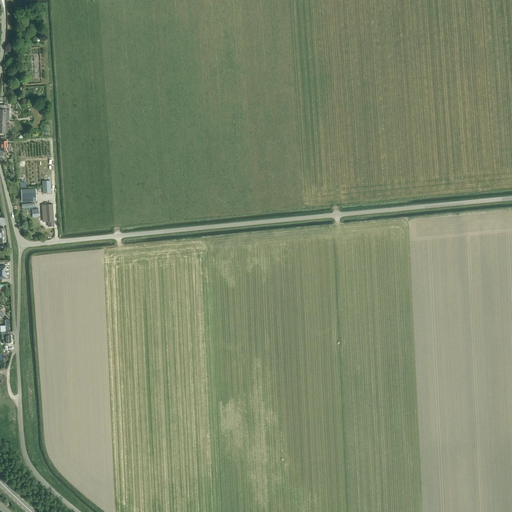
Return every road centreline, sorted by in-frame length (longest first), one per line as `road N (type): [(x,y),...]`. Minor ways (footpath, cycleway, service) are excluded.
road 1 (unclassified): [(21,245),(511,198)]
road 2 (unclassified): [(77,511),(36,475),(23,451),(16,343)]
road 3 (unclassified): [(16,343),(0,181)]
